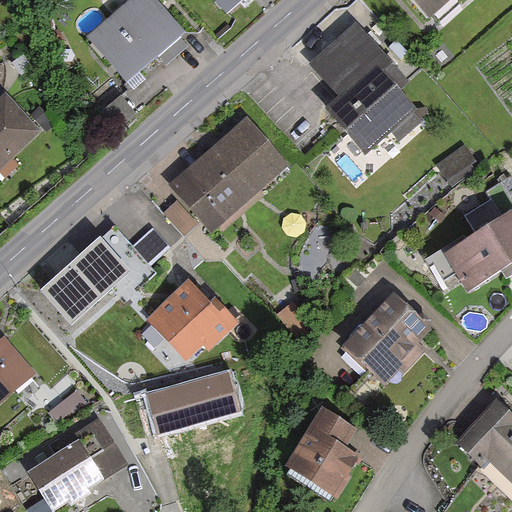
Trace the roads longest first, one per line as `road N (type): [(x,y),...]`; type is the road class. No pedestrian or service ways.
road 1 (tertiary): [(0,267),(304,0)]
road 2 (residential): [(511,320),(388,473),(370,511)]
